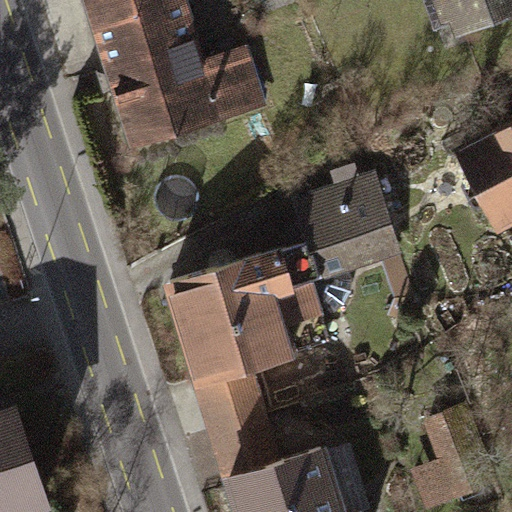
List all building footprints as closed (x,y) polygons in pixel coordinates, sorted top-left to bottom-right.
[(193,0),(86,0),(141,148),(268,112),(250,54),(214,61),(193,0)] [(511,0),(455,0),(465,24),(511,9),(511,0)] [(511,126),(462,152),(505,230),(511,227),(511,126)] [(380,175),(299,202),(325,280),(406,254),(380,175)] [(293,242),(169,282),(223,453),(279,434),(260,371),(310,356),(289,297),(312,290),(293,242)] [(27,398),(0,406),(0,511),(41,511),(63,505),(27,398)] [(355,511),(332,443),(228,476),(240,511),(355,511)] [(424,465),(440,500),(483,481),(467,446),(424,465)]
